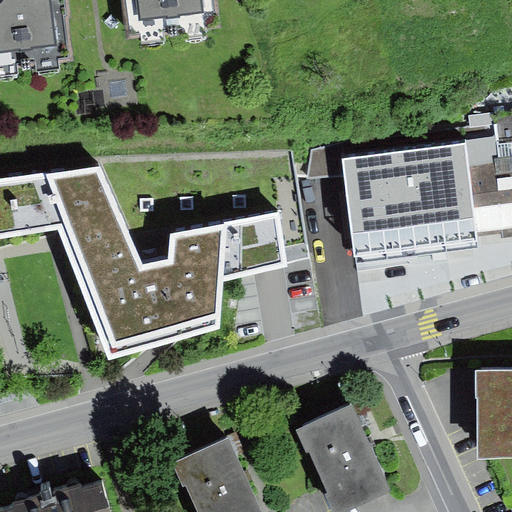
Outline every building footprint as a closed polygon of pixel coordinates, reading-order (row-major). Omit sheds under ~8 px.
[(72,0),(0,0),(0,58),(78,50),(72,0)] [(222,0),(128,0),(133,34),(225,22),(222,0)] [(352,243),(480,227),(471,156),(498,153),(496,137),(500,136),(498,117),(339,137),(352,243)] [(471,156),(480,227),(511,223),(511,151),(498,153),(471,156)] [(0,217),(59,209),(106,339),(167,323),(212,311),(218,265),(265,254),(279,250),(272,203),(167,221),(163,245),(133,251),(93,157),(0,169),(0,217)] [(340,180),(339,163),(308,164),(309,181),(340,180)] [(511,354),(477,355),(478,443),(511,443),(511,354)] [(33,383),(0,391),(0,401),(36,392),(33,383)] [(352,390),(297,416),(307,437),(310,437),(328,476),(325,478),(336,500),(392,474),(352,390)] [(229,422),(172,447),(184,474),(187,472),(205,511),(203,511),(261,511),(268,509),(229,422)] [(14,497),(0,500),(0,511),(113,511),(102,470),(82,476),(81,472),(55,480),(51,467),(35,472),(38,481),(12,489),(14,497)]
